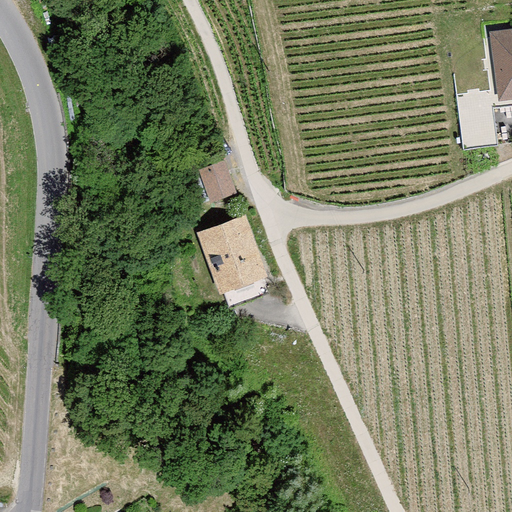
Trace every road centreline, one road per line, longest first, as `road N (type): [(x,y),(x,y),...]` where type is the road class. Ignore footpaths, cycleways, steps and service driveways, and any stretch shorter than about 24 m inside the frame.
road 1 (track): [(188,0),(215,54),(265,213),(394,511)]
road 2 (tertiary): [(23,511),(39,383),(50,155),(37,84),(0,12)]
road 3 (track): [(511,168),(412,205),(345,215),(265,213)]
